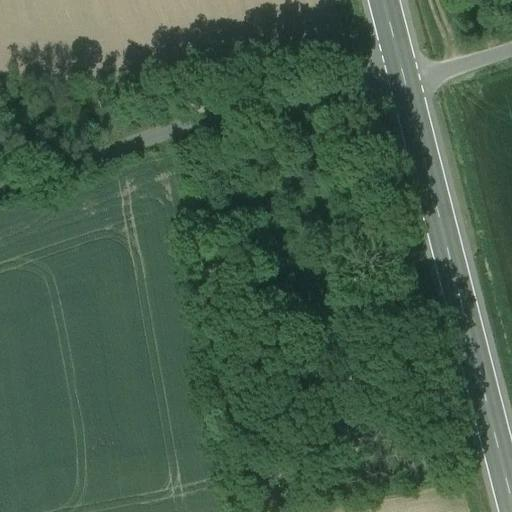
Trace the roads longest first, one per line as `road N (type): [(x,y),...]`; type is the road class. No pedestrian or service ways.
road 1 (primary): [(511,508),(405,86)]
road 2 (unclassified): [(0,191),(220,117),(405,86)]
